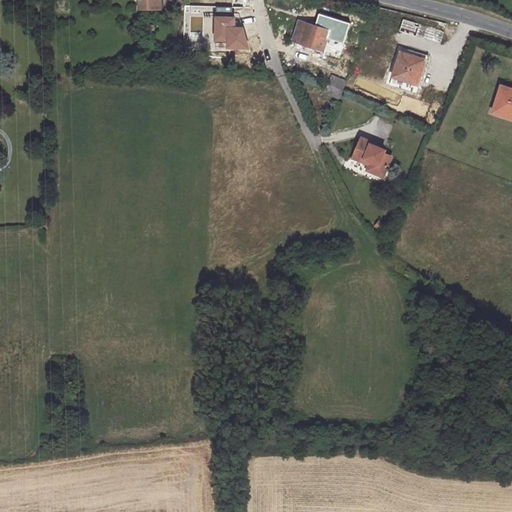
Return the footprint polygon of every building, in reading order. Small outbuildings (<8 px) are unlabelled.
[(157,10),(157,0),(133,0),(134,10),(157,10)] [(328,30),(326,37),(343,42),(348,24),(319,15),(316,27),(328,30)] [(215,42),(227,42),(227,48),(248,49),(243,28),(235,28),(235,17),(215,17),(215,42)] [(292,41),(322,51),(326,37),(328,30),(316,27),(299,21),(292,41)] [(418,35),(430,40),(436,27),(424,22),(418,35)] [(401,53),(393,76),(418,85),(426,62),(401,53)] [(330,73),(326,83),(345,91),(350,79),(330,73)] [(511,89),(500,86),(492,114),(511,119),(511,89)] [(388,108),(402,114),(407,102),(393,96),(388,108)] [(359,136),(351,155),(372,164),(369,170),(383,175),(391,157),(383,154),(384,150),(369,143),(370,141),(359,136)]
